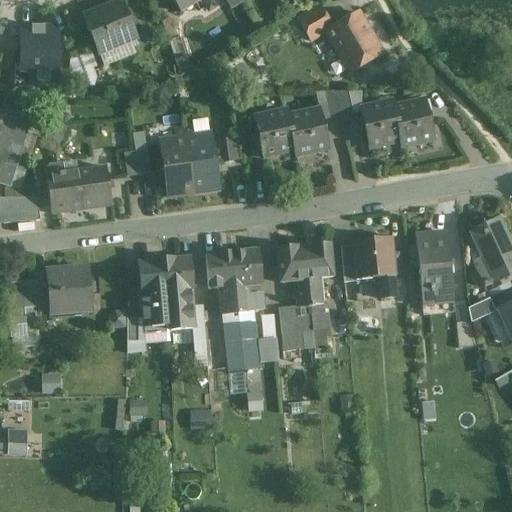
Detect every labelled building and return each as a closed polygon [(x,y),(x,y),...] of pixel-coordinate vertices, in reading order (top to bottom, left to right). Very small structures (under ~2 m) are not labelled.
[(171,0),(180,13),(181,13),(178,8),(191,0),(198,0),(199,1),(200,0),(171,0)] [(241,0),(224,0),(230,9),(242,2),(241,0)] [(121,2),(96,12),(99,18),(85,24),(97,56),(99,55),(104,68),(134,55),(130,43),(137,41),(121,2)] [(319,8),(297,21),(310,43),(326,33),(325,33),(332,29),(319,8)] [(332,29),(325,33),(326,33),(351,75),(383,57),(357,14),(332,29)] [(50,29),(21,28),(20,67),(14,67),(14,89),(31,89),(31,83),(57,83),(57,37),(50,29)] [(224,42),(212,48),(218,57),(229,50),(224,42)] [(88,53),(70,60),(69,84),(92,87),(94,76),(88,53)] [(336,93),(323,94),(329,121),(340,118),(341,121),(342,121),(336,93)] [(347,93),(336,93),(342,121),(353,118),(347,93)] [(394,109),(393,109),(400,142),(400,143),(401,148),(433,141),(425,102),(394,109)] [(392,103),(360,110),(369,149),(400,143),(400,142),(393,109),(394,109),(392,103)] [(288,118),(287,118),(295,151),(294,151),(295,157),(327,150),(318,111),(288,118)] [(34,116),(0,112),(0,185),(10,189),(34,116)] [(287,112),(255,119),(264,158),(294,151),(295,151),(287,118),(288,118),(287,112)] [(68,128),(49,121),(39,147),(57,154),(68,128)] [(192,128),(183,130),(185,139),(193,138),(192,128)] [(183,130),(174,131),(175,141),(185,139),(183,130)] [(193,138),(185,139),(193,195),(218,191),(210,136),(193,138)] [(237,138),(225,140),(229,164),(240,162),(237,138)] [(175,141),(159,143),(167,199),(193,195),(185,139),(175,141)] [(146,151),(135,153),(138,177),(150,176),(146,151)] [(135,153),(123,155),(126,179),(138,177),(135,153)] [(64,164),(47,166),(45,171),(45,177),(65,174),(64,164)] [(105,168),(75,172),(81,210),(110,206),(105,168)] [(65,174),(45,177),(51,214),(81,210),(75,172),(65,174)] [(36,199),(0,198),(0,225),(39,221),(36,199)] [(511,249),(499,221),(469,234),(486,271),(478,275),(483,286),(482,286),(483,289),(511,276),(511,249)] [(447,235),(415,237),(421,306),(453,303),(447,235)] [(373,241),(352,243),(352,247),(355,281),(378,279),(394,278),(395,278),(391,240),(389,240),(386,237),(376,238),(373,241)] [(330,246),(311,248),(311,249),(304,250),(307,281),(317,280),(333,278),(330,246)] [(352,247),(340,248),(344,284),(355,283),(355,281),(352,247)] [(296,249),(277,251),(281,283),(296,282),(307,281),(304,250),(296,250),(296,249)] [(257,253),(232,255),(235,287),(244,287),(260,285),(257,253)] [(232,255),(205,258),(208,290),(225,288),(235,287),(232,255)] [(190,259),(164,261),(167,294),(189,292),(193,292),(190,259)] [(164,261),(137,264),(143,330),(169,327),(170,327),(169,320),(167,294),(164,261)] [(86,268),(46,272),(47,281),(49,307),(49,310),(90,306),(86,268)] [(394,278),(378,279),(380,299),(396,298),(394,278)] [(317,280),(307,281),(309,307),(322,306),(320,284),(317,284),(317,280)] [(47,281),(33,282),(35,306),(35,308),(49,307),(47,281)] [(307,281),(296,282),(296,286),(293,287),(295,308),(309,307),(307,281)] [(33,282),(6,285),(8,309),(35,306),(33,282)] [(235,287),(225,288),(226,293),(222,293),(224,315),(237,313),(235,287)] [(244,287),(235,287),(237,313),(250,312),(249,298),(248,291),(245,291),(244,287)] [(189,292),(167,294),(169,320),(170,327),(169,327),(170,333),(192,331),(189,292)] [(262,296),(249,298),(250,312),(263,311),(262,296)] [(488,301),(467,311),(469,322),(470,325),(495,313),(488,301)] [(511,304),(499,311),(511,338),(511,304)] [(35,306),(8,309),(11,337),(38,335),(35,308),(35,306)] [(138,320),(126,320),(127,343),(138,342),(138,320)] [(469,322),(454,324),(457,350),(475,348),(470,325),(469,322)] [(250,325),(239,326),(242,356),(254,355),(250,325)] [(239,326),(227,328),(231,357),(242,356),(239,326)] [(278,361),(277,338),(258,339),(259,362),(278,361)] [(260,393),(248,394),(249,410),(262,409),(260,393)] [(130,413),(146,414),(146,401),(130,401),(130,413)] [(27,455),(26,429),(7,430),(8,456),(27,455)]
